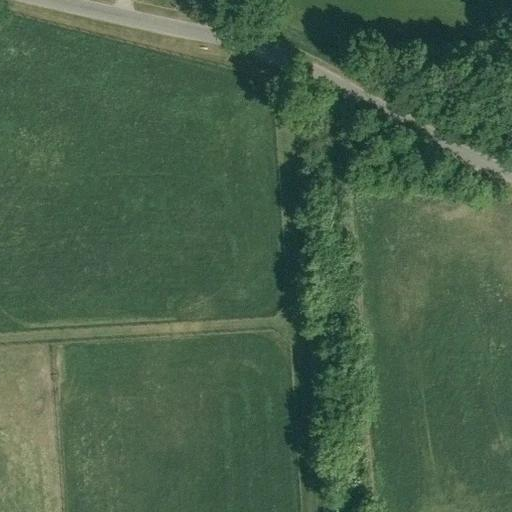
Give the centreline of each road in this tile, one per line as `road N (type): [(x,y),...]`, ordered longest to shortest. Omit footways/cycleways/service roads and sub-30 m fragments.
road 1 (unclassified): [(511,176),(278,53),(234,40)]
road 2 (unclassified): [(234,40),(55,0)]
